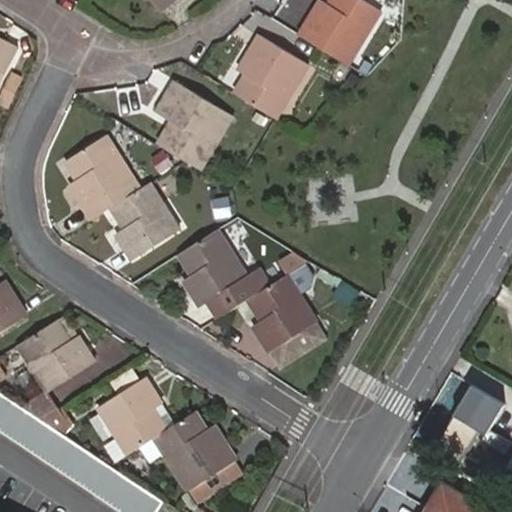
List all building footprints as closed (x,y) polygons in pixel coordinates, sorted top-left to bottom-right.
[(152,0),(164,14),(180,0),(152,0)] [(301,36),(351,66),(382,11),(364,0),(333,0),(331,5),(327,11),(318,6),(301,36)] [(327,11),(331,5),(323,0),(321,0),(318,6),(327,11)] [(0,98),(1,99),(24,49),(0,36),(0,98)] [(239,94),(277,117),(281,120),(312,66),(263,36),(246,64),(254,69),(249,77),(239,94)] [(254,69),(246,64),(241,71),(249,77),(254,69)] [(211,142),(218,147),(236,117),(180,82),(161,114),(175,123),(163,142),(199,164),(211,142)] [(117,208),(146,190),(112,136),(72,162),(82,178),(87,186),(80,192),(98,219),(117,208)] [(205,167),(218,147),(211,142),(199,164),(205,167)] [(75,184),(80,192),(87,186),(82,178),(75,184)] [(184,230),(156,184),(146,190),(117,208),(126,223),(130,220),(134,226),(129,228),(120,234),(137,259),(184,230)] [(227,195),(211,197),(214,219),(230,217),(227,195)] [(126,223),(129,228),(134,226),(130,220),(126,223)] [(218,300),(228,316),(254,300),(276,286),(265,267),(252,275),(224,229),(185,254),(194,270),(199,267),(203,274),(198,277),(190,282),(205,308),(212,304),(218,300)] [(313,265),(316,263),(304,255),(288,265),(294,276),(313,265)] [(320,277),(313,265),(294,276),(307,296),(318,289),(319,283),(320,277)] [(199,267),(194,270),(198,277),(203,274),(199,267)] [(307,296),(294,276),(276,286),(254,300),(263,316),(269,313),(273,320),(267,323),(259,328),(275,353),(324,323),(307,296)] [(7,293),(15,287),(10,280),(2,285),(7,293)] [(0,282),(0,337),(33,316),(15,287),(7,293),(2,285),(0,282)] [(212,304),(222,320),(228,316),(218,300),(212,304)] [(263,316),(267,323),(273,320),(269,313),(263,316)] [(85,335),(73,315),(66,319),(75,334),(78,340),(85,335)] [(66,319),(27,344),(57,391),(102,361),(85,335),(78,340),(74,343),(71,337),(75,334),(66,319)] [(0,362),(0,381),(10,376),(0,362)] [(108,405),(138,453),(165,436),(176,428),(166,413),(160,418),(156,410),(162,407),(171,401),(154,375),(108,405)] [(462,381),(430,455),(457,466),(474,426),(489,433),(503,399),(462,381)] [(0,431),(120,511),(162,511),(167,505),(60,435),(43,423),(25,412),(0,394),(0,431)] [(52,394),(25,412),(43,423),(63,411),(52,394)] [(166,413),(162,407),(156,410),(160,418),(166,413)] [(214,427),(203,410),(176,428),(165,436),(197,488),(245,457),(228,430),(220,436),(214,427)] [(43,423),(60,435),(73,426),(63,411),(43,423)] [(223,422),(214,427),(220,436),(228,430),(223,422)] [(495,511),(446,483),(429,511),(495,511)]
